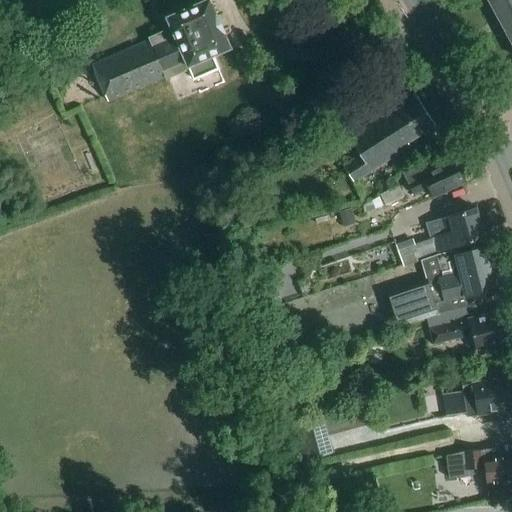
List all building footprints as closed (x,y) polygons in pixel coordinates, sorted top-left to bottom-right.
[(231,49),(210,0),(209,0),(168,18),(173,30),(151,39),(152,41),(93,67),(108,102),(167,77),(168,80),(189,71),(194,81),(218,71),(212,57),(231,49)] [(511,0),(487,0),(511,45),(511,0)] [(360,158),(344,168),(354,184),(410,148),(407,143),(434,126),(418,101),(392,118),(389,113),(348,139),(360,158)] [(435,170),(430,160),(402,174),(413,195),(429,187),(434,198),(465,183),(454,161),(435,170)] [(398,186),(381,194),(380,195),(385,206),(403,197),(398,186)] [(378,197),(369,202),(363,206),(364,213),(372,211),(384,207),(378,197)] [(355,225),(351,209),(339,212),(343,228),(355,225)] [(427,223),(431,239),(415,244),(413,239),(396,245),(404,267),(423,260),(436,255),(439,254),(438,251),(459,245),(459,246),(485,239),(476,209),(427,223)] [(427,318),(467,308),(471,307),(469,298),(499,291),(498,287),(502,286),(497,264),(492,265),(487,246),(456,253),(455,251),(436,255),(423,260),(429,279),(390,292),(402,326),(427,318)] [(267,294),(261,274),(247,278),(253,298),(267,294)] [(276,291),(267,294),(253,298),(257,310),(280,302),(276,291)] [(467,308),(427,318),(433,345),(473,336),(476,352),(511,344),(503,311),(469,319),(467,308)] [(511,377),(474,384),(461,386),(465,418),(479,416),(511,410),(511,377)] [(333,454),(323,417),(292,425),(302,463),(333,454)] [(500,447),(464,451),(446,457),(448,477),(467,476),(473,475),(472,469),(486,468),(489,492),(498,491),(498,490),(511,489),(511,482),(511,481),(511,455),(501,457),(500,447)] [(365,500),(378,497),(374,479),(361,482),(365,500)]
